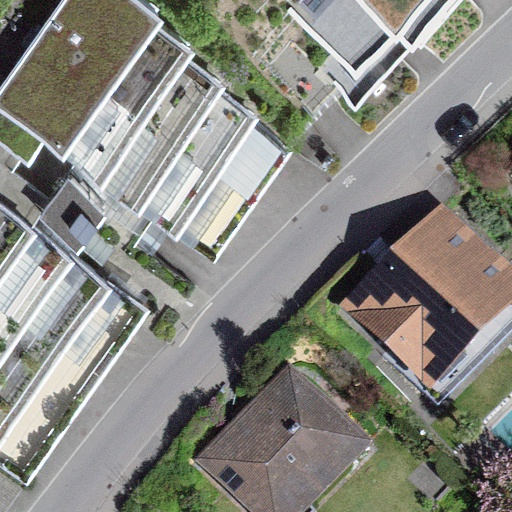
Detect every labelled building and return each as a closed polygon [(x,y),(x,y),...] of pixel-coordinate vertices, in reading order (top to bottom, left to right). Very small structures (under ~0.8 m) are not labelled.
[(253,112),(215,86),(219,80),(181,55),(190,43),(152,17),(158,7),(147,0),(58,0),(0,86),(0,107),(18,119),(58,146),(95,171),(139,202),(175,226),(253,112)] [(355,72),(342,85),(357,99),(448,0),(297,0),(288,10),(306,26),(355,72)] [(342,85),(355,72),(306,26),(281,51),(328,99),(342,85)] [(304,123),(328,99),(281,51),(256,75),(304,123)] [(67,173),(41,209),(77,235),(103,199),(67,173)] [(0,430),(107,278),(76,256),(37,229),(0,202),(0,430)] [(492,251),(454,213),(358,309),(426,377),(452,351),(457,356),(511,300),(511,298),(478,264),(492,251)] [(360,452),(289,382),(208,464),(257,511),(291,511),(300,504),(304,508),(360,452)]
